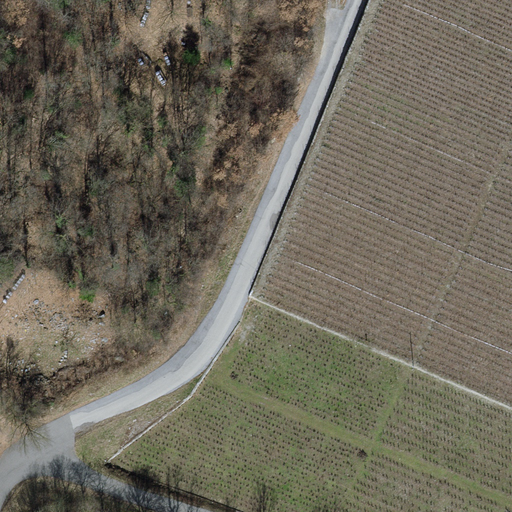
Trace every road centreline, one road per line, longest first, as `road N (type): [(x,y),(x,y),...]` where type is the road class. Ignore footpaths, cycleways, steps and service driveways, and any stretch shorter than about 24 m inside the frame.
road 1 (unclassified): [(355,0),(239,284),(207,343),(167,378),(44,437)]
road 2 (unclassified): [(44,437),(77,474),(187,511)]
